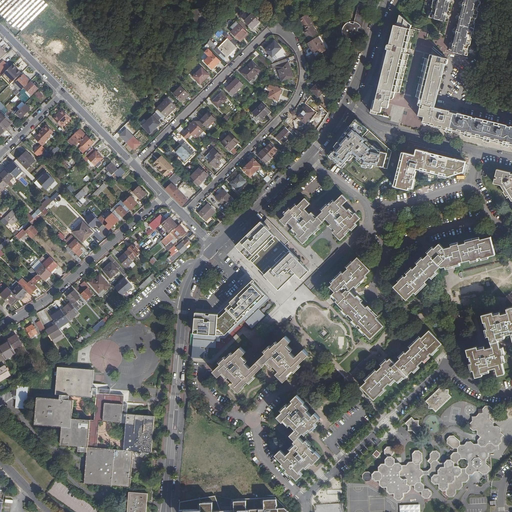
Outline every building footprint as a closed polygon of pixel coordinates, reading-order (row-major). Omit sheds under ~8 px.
[(48,6),(42,0),(1,0),(0,1),(0,14),(2,17),(14,28),(16,26),(22,31),(48,6)] [(433,0),(431,7),(433,7),(431,13),(430,13),(429,17),(443,20),(444,15),(443,14),(444,11),(445,11),(448,2),(446,1),(446,0),(433,0)] [(465,0),(465,2),(467,3),(466,7),(464,6),(462,16),(464,17),(463,21),(461,20),(458,30),(460,30),(459,34),(457,34),(455,43),(457,44),(456,48),(454,47),(453,52),(467,55),(468,51),(467,51),(469,45),(470,45),(472,38),(471,37),(472,31),(473,31),(475,24),(474,24),(475,17),(476,18),(478,10),(477,10),(479,4),(480,4),(480,0),(465,0)] [(358,41),(362,38),(363,32),(362,32),(368,5),(359,3),(354,24),(350,24),(350,22),(349,23),(347,25),(346,26),(345,28),(344,30),(344,31),(344,33),(344,34),(344,36),(347,39),(348,38),(351,39),(351,43),(357,44),(358,41)] [(207,8),(193,11),(195,24),(209,21),(207,8)] [(189,25),(186,12),(180,13),(182,26),(189,25)] [(260,22),(253,14),(246,21),(253,29),(260,22)] [(313,25),(306,14),(298,20),(301,24),(302,23),(304,26),(306,29),(313,25)] [(411,25),(400,15),(397,25),(394,25),(390,44),(389,44),(388,44),(387,44),(386,48),(388,49),(376,100),(374,99),(371,112),(380,114),(382,105),(388,107),(391,98),(392,98),(393,98),(394,97),(394,96),(395,92),(402,93),(411,55),(405,53),(406,49),(412,50),(417,31),(411,29),(411,25)] [(231,27),(234,30),(240,25),(237,22),(231,27)] [(241,26),(240,25),(234,30),(232,32),(240,40),(247,32),(245,30),(241,26)] [(307,37),(311,41),(318,36),(320,36),(313,25),(306,29),(305,30),(309,36),(307,37)] [(41,27),(29,39),(40,50),(53,37),(41,27)] [(249,34),(247,32),(240,40),(241,41),(249,34)] [(327,49),(318,36),(311,41),(308,43),(312,50),(313,49),(316,53),(318,51),(320,54),(327,49)] [(328,49),(320,36),(318,36),(327,49),(328,49)] [(57,57),(67,49),(56,38),(47,46),(57,57)] [(217,47),(210,40),(208,44),(219,55),(221,53),(225,56),(226,55),(227,56),(236,48),(228,40),(219,48),(218,47),(217,47)] [(282,48),(275,41),(267,50),(271,55),(273,57),(275,55),(282,48)] [(221,61),(209,49),(206,52),(210,56),(205,61),(213,69),(221,61)] [(511,128),(489,123),(466,117),(434,110),(446,63),(447,64),(448,60),(448,59),(447,58),(430,54),(429,59),(422,57),(412,96),(420,98),(418,103),(418,104),(419,105),(421,105),(419,114),(424,116),(423,122),(434,124),(433,126),(438,127),(439,124),(442,124),(442,127),(446,128),(445,131),(452,132),(453,129),(456,130),(457,128),(461,129),(460,133),(464,134),(464,135),(471,137),(471,136),(475,137),(476,133),(480,134),(479,136),(484,137),(483,139),(489,141),(490,139),(494,140),(495,138),(499,139),(498,142),(502,143),(502,144),(509,146),(509,145),(511,146),(511,128)] [(0,74),(2,76),(3,75),(5,72),(10,68),(4,61),(0,64),(0,74)] [(262,70),(252,61),(242,72),(250,81),(262,70)] [(281,65),(280,62),(273,64),(275,68),(277,67),(282,82),(294,77),(289,62),(281,65)] [(5,72),(14,81),(22,73),(13,64),(10,68),(5,72)] [(202,68),(194,76),(201,84),(210,75),(202,68)] [(3,75),(11,84),(14,81),(5,72),(3,75)] [(16,83),(22,90),(28,84),(31,82),(24,75),(16,83)] [(111,108),(106,113),(93,100),(104,89),(94,78),(76,96),(106,127),(119,115),(111,108)] [(244,84),(237,78),(227,88),(233,95),(244,84)] [(328,90),(319,81),(310,91),(318,99),(322,95),(328,90)] [(29,85),(28,84),(22,90),(20,92),(22,94),(26,91),(31,95),(39,88),(32,82),(29,85)] [(16,83),(14,85),(20,92),(22,90),(16,83)] [(283,90),(274,86),(270,97),(279,100),(283,90)] [(189,95),(181,87),(174,94),(182,102),(189,95)] [(226,100),(220,94),(213,102),(219,107),(226,100)] [(168,98),(157,109),(166,118),(170,114),(169,113),(172,111),(177,107),(168,98)] [(30,109),(26,104),(16,113),(21,118),(30,109)] [(271,111),(263,104),(254,113),(256,115),(253,118),(257,122),(260,119),(262,121),(271,111)] [(316,111),(307,104),(297,117),(306,124),(316,111)] [(71,118),(64,110),(55,119),(62,127),(71,118)] [(8,119),(8,118),(3,112),(0,114),(0,123),(5,128),(11,122),(8,119)] [(212,115),(209,112),(201,120),(206,125),(207,127),(208,127),(215,119),(216,118),(215,117),(212,115)] [(161,123),(160,122),(159,120),(162,118),(156,113),(143,126),(151,134),(161,123)] [(367,128),(355,119),(345,133),(346,134),(329,155),(341,166),(352,154),(360,162),(359,163),(366,166),(365,167),(370,170),(371,167),(384,174),(392,159),(367,128)] [(201,127),(194,121),(190,126),(182,135),(187,140),(192,135),(196,139),(204,131),(201,127)] [(41,132),(35,138),(41,145),(43,146),(46,143),(45,142),(51,136),(50,135),(54,132),(47,125),(43,129),(44,130),(41,132)] [(282,145),(293,134),(286,127),(275,137),(282,145)] [(68,141),(75,147),(79,142),(86,135),(80,129),(77,133),(76,132),(74,133),(75,134),(68,141)] [(239,141),(232,134),(223,143),(230,150),(239,141)] [(86,135),(79,142),(83,146),(81,148),(85,152),(87,150),(94,143),(86,135)] [(135,151),(143,143),(135,135),(127,144),(135,151)] [(195,152),(186,142),(176,151),(186,162),(195,152)] [(267,163),(280,151),(271,142),(259,154),(267,163)] [(201,153),(205,157),(215,148),(211,144),(208,148),(208,147),(201,153)] [(39,156),(46,149),(43,146),(41,145),(34,151),(39,156)] [(286,145),(282,149),(288,154),(292,151),(286,145)] [(58,151),(55,147),(49,153),(53,156),(58,151)] [(86,161),(88,159),(95,166),(96,165),(97,167),(101,163),(100,161),(103,158),(99,154),(100,153),(98,151),(97,152),(96,151),(95,152),(92,149),(83,158),(86,161)] [(222,157),(214,149),(206,157),(217,168),(222,163),(219,160),(222,157)] [(454,159),(450,158),(443,157),(443,159),(439,158),(440,157),(440,156),(439,156),(438,156),(437,155),(437,156),(436,156),(436,157),(432,156),(433,155),(428,153),(429,152),(418,149),(416,155),(403,152),(395,186),(409,189),(410,187),(413,188),(417,171),(416,170),(417,168),(421,169),(421,171),(427,173),(428,171),(432,172),(432,170),(436,171),(435,173),(440,174),(439,176),(446,177),(446,176),(449,177),(450,175),(462,171),(463,171),(466,161),(454,158),(454,159)] [(37,163),(29,155),(21,163),(29,171),(37,163)] [(164,157),(163,156),(156,163),(157,164),(164,157)] [(175,168),(164,157),(157,164),(161,168),(161,169),(161,170),(162,171),(163,171),(163,170),(164,171),(163,172),(167,176),(175,168)] [(251,177),(263,165),(254,157),(243,168),(251,177)] [(72,169),(75,167),(69,161),(67,163),(72,169)] [(15,178),(22,171),(14,162),(7,169),(13,176),(15,178)] [(106,168),(113,175),(114,173),(118,170),(111,163),(106,168)] [(125,172),(120,167),(118,170),(114,173),(119,178),(125,172)] [(201,167),(191,177),(199,185),(209,175),(201,167)] [(494,169),(488,168),(486,176),(492,178),(494,169)] [(7,169),(0,174),(0,176),(6,183),(13,176),(7,169)] [(511,172),(497,169),(496,176),(497,176),(497,179),(495,178),(494,183),(501,185),(505,190),(504,191),(506,195),(508,194),(511,200),(511,173),(511,174),(511,172)] [(49,171),(38,180),(48,190),(58,181),(49,171)] [(238,190),(247,181),(240,175),(232,183),(238,190)] [(179,187),(188,197),(195,191),(186,181),(179,187)] [(98,196),(108,186),(104,183),(94,193),(98,196)] [(172,183),(166,189),(183,206),(189,200),(172,183)] [(139,186),(133,192),(141,200),(147,194),(139,186)] [(86,194),(82,190),(75,196),(83,204),(87,201),(83,197),(86,194)] [(224,205),(233,196),(225,190),(217,198),(224,205)] [(280,219),(284,223),(285,225),(288,222),(293,227),(292,229),(297,234),(296,235),(303,243),(308,238),(306,236),(311,231),(313,232),(318,227),(318,226),(326,219),(331,223),(329,225),(334,231),(333,232),(341,240),(346,234),(344,232),(349,227),(350,228),(355,223),(355,222),(360,218),(355,213),(353,215),(348,210),(347,210),(342,205),(347,200),(342,195),(334,202),(334,201),(329,207),(328,206),(323,210),(323,211),(315,218),(310,213),(309,214),(304,208),(309,203),(305,198),(297,206),(296,205),(291,210),(290,209),(285,214),(285,215),(280,219)] [(125,197),(121,200),(130,210),(137,203),(131,196),(128,200),(125,197)] [(120,220),(130,210),(121,200),(117,204),(120,207),(113,213),(120,220)] [(210,217),(216,211),(209,203),(199,213),(207,220),(205,222),(208,224),(208,225),(209,225),(210,224),(213,221),(210,217)] [(5,218),(1,221),(9,229),(12,226),(21,218),(13,210),(9,214),(5,218)] [(102,216),(98,219),(106,226),(109,229),(119,221),(112,214),(106,220),(105,219),(102,216)] [(33,224),(40,217),(38,215),(31,222),(33,224)] [(153,228),(155,230),(156,229),(165,221),(160,215),(155,220),(152,223),(150,224),(153,228)] [(156,229),(164,238),(172,231),(178,226),(170,217),(165,221),(156,229)] [(263,222),(262,221),(236,245),(278,289),(296,273),(301,278),(309,271),(285,245),(289,241),(267,218),(263,222)] [(29,220),(22,227),(23,229),(31,222),(29,220)] [(93,232),(83,222),(73,231),(83,241),(93,232)] [(186,232),(180,225),(178,226),(172,231),(179,239),(186,232)] [(38,232),(32,226),(27,231),(33,238),(38,232)] [(404,275),(394,285),(406,298),(414,290),(415,291),(425,281),(424,280),(430,275),(430,276),(436,271),(435,270),(441,265),(445,264),(445,265),(459,262),(459,261),(470,258),(470,259),(477,258),(477,257),(480,256),(481,257),(494,253),(490,236),(479,238),(465,241),(466,242),(458,244),(458,243),(451,244),(451,246),(444,247),(439,243),(434,248),(433,247),(428,252),(429,253),(423,258),(422,257),(417,262),(418,263),(413,268),(412,267),(407,272),(407,273),(405,276),(404,275)] [(75,252),(83,246),(76,239),(69,246),(75,252)] [(177,247),(182,253),(190,246),(189,245),(191,243),(188,239),(185,241),(184,240),(177,247)] [(6,240),(0,245),(0,248),(1,250),(9,243),(6,240)] [(166,248),(169,251),(175,246),(172,243),(166,248)] [(130,250),(126,253),(132,259),(140,253),(133,245),(129,248),(130,250)] [(66,248),(80,263),(83,260),(75,252),(69,246),(66,248)] [(126,267),(134,261),(132,259),(126,253),(119,259),(126,267)] [(51,257),(44,264),(51,271),(55,267),(58,264),(51,257)] [(370,270),(358,258),(347,268),(348,269),(343,274),(342,273),(332,283),(333,284),(331,287),(336,292),(333,294),(338,299),(336,301),(344,309),(343,310),(348,315),(349,314),(354,320),(358,325),(359,325),(362,328),(361,328),(371,338),(384,326),(376,318),(377,317),(367,307),(366,308),(361,303),(362,302),(357,297),(356,297),(350,291),(355,286),(356,286),(366,276),(365,275),(370,270)] [(40,261),(33,268),(37,272),(44,264),(40,261)] [(112,263),(104,269),(111,277),(119,271),(112,263)] [(45,281),(53,273),(51,271),(44,264),(37,272),(38,274),(42,278),(45,281)] [(35,284),(42,278),(38,274),(31,280),(35,284)] [(93,279),(89,281),(98,293),(104,288),(106,290),(110,286),(100,275),(94,280),(93,279)] [(136,286),(127,276),(116,287),(124,296),(136,286)] [(23,278),(18,282),(20,284),(28,292),(31,294),(37,288),(31,281),(28,284),(23,278)] [(142,290),(152,281),(149,278),(139,286),(142,290)] [(17,280),(9,288),(13,291),(20,284),(18,282),(17,280)] [(195,311),(192,345),(214,346),(215,334),(223,334),(241,317),(251,327),(264,315),(258,308),(269,298),(252,280),(217,313),(195,311)] [(90,287),(85,281),(81,284),(84,288),(87,288),(88,289),(81,294),(80,295),(86,301),(87,300),(94,294),(89,288),(90,287)] [(173,283),(166,289),(169,293),(176,287),(173,283)] [(20,284),(13,291),(20,299),(21,300),(24,298),(24,296),(25,295),(28,292),(20,284)] [(9,288),(8,287),(1,295),(13,307),(20,299),(13,291),(9,288)] [(75,291),(68,296),(74,303),(81,297),(75,291)] [(70,320),(80,312),(78,310),(74,306),(71,302),(62,310),(70,320)] [(511,306),(507,308),(508,312),(501,314),(501,313),(494,315),(493,312),(482,314),(484,321),(487,320),(488,328),(487,328),(488,335),(490,335),(492,346),(485,348),(485,347),(478,349),(477,346),(467,349),(469,356),(471,355),(473,362),(471,363),(473,370),(474,369),(476,376),(482,375),(482,371),(489,370),(489,368),(496,367),(498,374),(504,373),(502,362),(503,362),(501,355),(503,355),(501,348),(500,348),(497,337),(504,335),(504,334),(511,333),(511,334),(511,306)] [(60,327),(70,320),(62,310),(61,309),(52,315),(57,324),(60,327)] [(41,320),(37,322),(41,330),(46,328),(41,320)] [(103,320),(94,328),(96,331),(105,323),(103,320)] [(33,324),(26,328),(31,336),(38,332),(33,324)] [(52,340),(63,333),(60,327),(57,324),(47,330),(52,340)] [(367,381),(362,386),(374,398),(384,388),(389,383),(395,378),(397,381),(403,376),(404,377),(412,370),(413,371),(418,365),(423,360),(424,360),(429,355),(428,355),(430,352),(431,353),(442,342),(429,330),(422,337),(421,337),(410,347),(411,348),(406,353),(405,352),(400,357),(401,358),(395,363),(390,358),(388,361),(387,360),(382,365),(382,366),(377,371),(377,370),(366,380),(367,381)] [(17,334),(8,339),(9,340),(10,341),(14,349),(22,344),(17,334)] [(299,364),(308,355),(303,350),(296,357),(291,351),(287,346),(291,341),(286,335),(278,343),(278,342),(272,348),(271,347),(266,351),(267,353),(251,368),(246,363),(246,362),(241,357),(246,352),(241,347),(233,355),(233,354),(227,359),(226,358),(221,362),(222,364),(215,371),(219,376),(224,371),(229,377),(229,376),(235,381),(232,384),(239,391),(244,387),(243,385),(248,380),(249,381),(255,376),(253,375),(269,360),(274,365),(275,365),(280,370),(277,373),(285,380),(290,375),(288,373),(293,368),(294,369),(299,364)] [(3,346),(0,346),(0,348),(6,359),(16,353),(14,349),(10,341),(7,343),(6,341),(2,344),(3,346)] [(19,362),(11,367),(13,371),(17,368),(19,371),(22,369),(20,366),(21,365),(19,362)] [(5,366),(0,369),(0,380),(0,382),(11,375),(5,366)] [(108,389),(101,388),(101,391),(98,391),(99,388),(93,388),(95,370),(58,367),(56,394),(60,395),(60,399),(38,397),(35,424),(63,426),(61,445),(79,446),(79,451),(88,451),(85,483),(130,487),(134,451),(151,452),(155,416),(127,414),(128,405),(124,404),(125,395),(111,394),(112,390),(108,389)] [(29,386),(17,386),(16,408),(28,408),(29,386)] [(441,387),(426,401),(429,404),(429,409),(433,409),(436,412),(451,397),(448,394),(448,390),(444,390),(441,387)] [(313,464),(321,457),(316,451),(314,453),(309,448),(310,447),(305,441),(304,442),(299,437),(304,432),(304,433),(310,428),(310,429),(316,424),(315,423),(320,418),(315,413),(312,416),(307,411),(308,410),(303,405),(305,403),(298,395),(293,399),(295,401),(289,407),(288,406),(283,411),(284,411),(278,416),(284,422),(286,420),(290,424),(291,423),(296,429),(291,435),(296,440),(294,442),(296,445),(291,449),(292,450),(286,455),(281,450),(276,454),(284,463),(283,463),(288,469),(287,469),(292,475),(293,474),(297,479),(303,474),(300,471),(305,466),(305,467),(311,462),(313,464)] [(430,458),(428,460),(428,461),(431,464),(431,468),(428,471),(428,475),(431,477),(431,480),(435,484),(439,484),(439,488),(442,491),(446,490),(446,494),(450,497),(453,497),(456,494),(456,490),(457,490),(460,489),(462,486),(462,482),(466,482),(469,479),(468,475),(472,475),(475,472),(480,472),(483,474),(486,474),(489,471),(489,467),(486,464),(486,460),(488,457),(488,453),(492,453),(494,450),(499,450),(498,445),(501,442),(501,438),(504,436),(501,433),(500,429),(497,427),(493,427),(493,422),(490,419),(490,415),(492,412),(492,408),(489,406),(485,407),(482,409),(483,413),(478,414),(476,416),(472,417),(472,421),(470,424),(470,428),(473,431),(477,430),(477,434),(480,437),(478,440),(478,444),(474,444),(471,442),(466,442),(464,445),(460,445),(460,441),(454,436),(450,436),(447,439),(447,443),(453,448),(457,448),(457,452),(453,452),(451,455),(451,460),(447,460),(444,463),(440,463),(437,460),(440,457),(439,453),(437,451),(432,451),(430,454),(430,458)] [(415,421),(412,418),(406,423),(409,426),(408,431),(413,431),(416,434),(421,428),(419,425),(419,421),(415,421)] [(423,475),(423,472),(423,471),(420,468),(420,464),(422,462),(422,454),(419,451),(415,451),(413,454),(413,462),(409,463),(406,465),(402,465),(400,463),(395,463),(394,459),(392,456),(394,454),(394,449),(391,447),(387,447),(385,450),(385,454),(388,456),(385,460),(386,464),(381,464),(379,467),(379,471),(375,471),(372,474),(369,472),(365,472),(363,475),(363,479),(366,481),(370,481),(373,478),(376,481),(380,481),(380,485),(383,487),(387,487),(387,491),(390,494),(394,493),(394,498),(397,500),(401,500),(404,497),(404,493),(408,493),(410,490),(410,486),(414,486),(415,489),(418,492),(422,492),(422,496),(425,498),(429,498),(431,495),(431,491),(429,489),(424,489),(424,485),(421,482),(420,478),(423,475)] [(377,450),(374,455),(379,458),(382,453),(377,450)] [(130,492),(127,511),(146,511),(148,494),(130,492)] [(231,499),(231,510),(220,510),(215,495),(180,502),(179,511),(289,511),(275,497),(231,499)]
